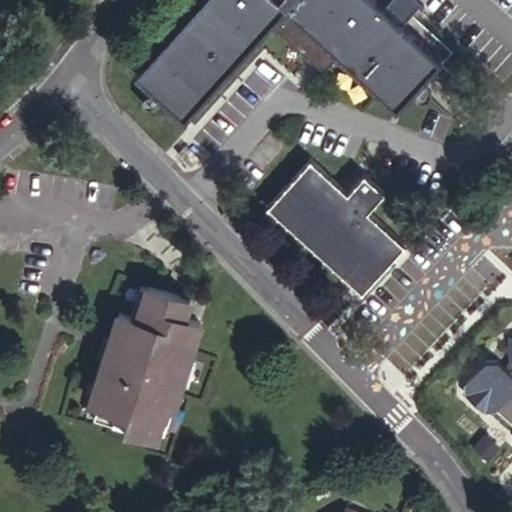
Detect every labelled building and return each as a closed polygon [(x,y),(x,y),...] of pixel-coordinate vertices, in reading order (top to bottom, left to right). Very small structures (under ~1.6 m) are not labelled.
[(194,0),(132,69),(182,118),(283,6),(395,106),(437,58),(374,0),(194,0)] [(311,161),(269,207),(362,290),(404,243),(367,210),(384,192),(364,174),(347,193),(311,161)] [(130,301),(97,390),(106,394),(102,407),(165,427),(170,415),(179,417),(213,315),(197,309),(203,292),(158,278),(147,306),(130,301)] [(511,365),(502,357),(475,387),(498,410),(504,409),(510,414),(511,416),(511,365)] [(381,511),(350,498),(344,511),(381,511)]
